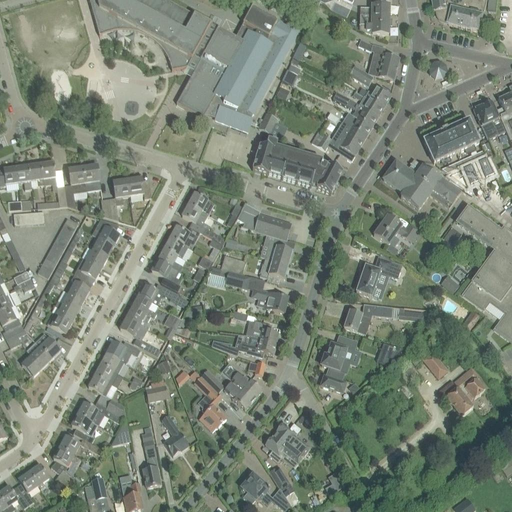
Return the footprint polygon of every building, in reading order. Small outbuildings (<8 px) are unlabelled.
[(205,118),(248,134),(251,127),(253,121),(251,120),(253,116),(254,116),(299,32),(288,26),(286,29),(277,24),(278,23),(252,9),(235,39),(161,0),(88,0),(100,39),(103,38),(103,37),(110,35),(116,34),(122,33),(129,33),(138,35),(147,39),(152,42),(157,45),(162,52),(168,59),(172,73),(188,70),(195,74),(176,109),(202,123),(205,118)] [(449,27),(464,30),(471,0),(432,0),(435,13),(444,12),(445,18),(450,20),(450,22),(449,26),(449,27)] [(471,0),(464,30),(480,34),(484,18),(483,17),(486,1),(487,1),(486,0),(471,0)] [(498,0),(489,0),(490,3),(489,13),(497,14),(498,0)] [(371,10),(360,9),(360,27),(372,27),(391,28),(391,21),(389,21),(389,7),(371,6),(371,10)] [(388,38),(389,28),(372,27),(360,27),(359,32),(372,37),(388,38)] [(361,42),(358,49),(369,55),(373,47),(372,47),(361,42)] [(299,46),(292,60),(298,63),(305,49),(299,46)] [(371,63),(367,77),(377,79),(377,80),(383,82),(394,85),(400,61),(383,57),(381,65),(371,63)] [(428,74),(429,79),(431,82),(433,84),(437,85),(440,85),(444,83),(447,80),(448,77),(448,73),(446,69),(444,66),(440,65),(438,65),(435,65),(431,68),(429,71),(428,74)] [(290,67),(288,73),(297,77),(300,72),(290,67)] [(348,78),(347,79),(367,91),(373,81),(354,69),(353,71),(348,78)] [(330,77),(338,81),(341,76),(333,72),(330,77)] [(284,79),(291,82),(294,76),(287,73),(284,79)] [(365,97),(370,100),(385,108),(392,97),(383,92),(377,88),(373,95),(368,93),(365,97)] [(280,90),(276,99),(285,103),(289,94),(280,90)] [(336,94),(333,98),(347,106),(350,102),(336,94)] [(355,94),(353,98),(360,102),(363,98),(355,94)] [(504,113),(497,116),(505,134),(510,144),(511,148),(511,94),(511,95),(498,101),(504,113)] [(363,110),(378,119),(385,108),(370,100),(369,101),(365,99),(362,103),(359,107),(363,110)] [(475,111),(474,112),(477,119),(478,121),(487,142),(496,138),(498,137),(505,134),(497,116),(492,104),(483,108),(481,109),(479,109),(476,110),(475,111)] [(357,120),(372,130),(378,119),(363,110),(359,107),(356,112),(354,111),(351,116),(353,117),(352,118),(357,121),(357,120)] [(336,126),(339,121),(331,115),(327,120),(336,126)] [(354,131),(367,138),(372,130),(357,120),(357,121),(352,118),(348,115),(342,124),(345,126),(345,125),(351,129),(354,131)] [(259,131),(270,136),(277,121),(266,116),(259,131)] [(423,143),(434,166),(479,145),(469,122),(452,130),(450,127),(434,134),(435,137),(423,143)] [(334,137),(359,151),(367,138),(354,131),(351,129),(345,125),(345,126),(342,124),(334,137)] [(351,164),(359,151),(334,137),(331,142),(318,134),(311,144),(325,153),(327,149),(343,159),(351,164)] [(316,189),(330,197),(342,174),(327,166),(326,168),(321,166),(322,163),(276,149),(277,145),(268,142),(266,149),(260,147),(252,172),(268,177),(268,176),(281,180),(311,189),(312,186),(317,188),(316,189)] [(487,162),(471,169),(478,184),(494,177),(487,162)] [(396,164),(383,182),(403,196),(401,200),(418,213),(429,197),(449,212),(461,196),(416,163),(413,168),(410,166),(410,167),(411,167),(407,172),(396,164)] [(41,167),(44,188),(57,186),(54,165),(41,167)] [(29,168),(32,189),(44,188),(41,167),(29,168)] [(16,170),(18,186),(24,185),(25,192),(32,191),(32,189),(29,168),(16,170)] [(83,170),(86,194),(101,192),(97,168),(83,170)] [(471,169),(451,178),(467,189),(478,184),(471,169)] [(6,188),(18,186),(16,170),(3,172),(4,173),(0,173),(0,189),(6,188)] [(64,189),(67,209),(76,211),(74,196),(86,194),(83,170),(68,172),(71,188),(64,189)] [(127,183),(130,199),(144,196),(145,202),(151,201),(148,182),(142,183),(142,180),(127,183)] [(109,202),(112,222),(119,224),(118,218),(121,218),(119,211),(120,211),(120,208),(123,207),(122,200),(130,199),(127,183),(113,185),(115,201),(109,202)] [(58,204),(46,205),(47,210),(59,209),(67,209),(64,189),(56,190),(58,204)] [(195,196),(188,207),(208,217),(214,207),(195,196)] [(104,220),(112,222),(109,202),(101,203),(102,213),(104,220)] [(9,214),(22,213),(21,203),(8,205),(9,214)] [(21,203),(22,213),(31,212),(30,203),(21,203)] [(238,219),(233,227),(234,227),(237,221),(245,226),(242,230),(254,233),(287,243),(286,242),(288,237),(285,237),(285,231),(282,231),(284,225),(259,217),(259,218),(256,217),(257,215),(245,208),(246,206),(245,206),(238,219)] [(208,217),(188,207),(182,218),(202,229),(208,217)] [(468,209),(456,225),(494,253),(463,297),(483,312),(489,304),(505,316),(494,332),(511,345),(511,344),(511,288),(511,287),(511,269),(511,267),(511,237),(503,231),(501,233),(468,209)] [(232,230),(233,227),(238,219),(233,216),(227,227),(232,230)] [(374,238),(382,243),(388,248),(398,234),(402,237),(402,238),(411,245),(420,233),(410,226),(406,231),(402,228),(388,218),(384,224),(385,224),(383,228),(381,227),(374,238)] [(64,226),(75,232),(78,227),(67,221),(64,226)] [(101,235),(98,241),(113,249),(120,238),(111,233),(110,233),(114,226),(100,222),(95,231),(101,235)] [(62,231),(72,237),(75,232),(64,226),(62,231)] [(176,229),(170,241),(187,250),(191,252),(197,240),(176,229)] [(461,236),(451,229),(442,242),(459,254),(464,248),(457,243),(461,236)] [(11,242),(5,230),(0,232),(0,233),(5,245),(11,242)] [(67,253),(71,255),(83,233),(79,230),(67,253)] [(59,236),(69,242),(72,237),(62,231),(59,236)] [(222,247),(225,242),(206,231),(203,237),(212,242),(222,247)] [(56,241),(67,247),(69,242),(59,236),(56,241)] [(238,243),(227,240),(225,249),(236,252),(238,243)] [(282,250),(284,242),(277,240),(275,247),(269,246),(264,260),(265,261),(288,267),(292,253),(282,250)] [(53,246),(64,252),(67,247),(56,241),(53,246)] [(98,241),(92,252),(107,260),(113,249),(98,241)] [(170,241),(164,251),(182,261),(187,250),(170,241)] [(204,257),(203,258),(213,264),(222,247),(212,242),(209,247),(214,249),(208,259),(204,257)] [(51,251),(61,257),(64,252),(53,246),(51,251)] [(390,247),(387,252),(394,258),(398,252),(390,247)] [(48,256),(58,262),(61,257),(51,251),(48,256)] [(164,251),(158,262),(179,274),(182,269),(174,264),(177,259),(181,261),(182,261),(164,251)] [(92,252),(86,263),(101,271),(107,260),(92,252)] [(67,253),(58,269),(65,272),(63,271),(71,255),(67,253)] [(45,261),(56,267),(58,262),(48,256),(45,261)] [(198,267),(209,273),(211,269),(213,264),(203,258),(198,267)] [(217,266),(216,271),(242,278),(246,264),(245,264),(225,258),(222,268),(217,266)] [(400,268),(388,263),(378,260),(375,271),(365,268),(356,294),(365,298),(371,300),(379,277),(395,283),(400,268)] [(43,266),(53,272),(56,267),(45,261),(43,266)] [(284,282),(288,267),(265,261),(260,279),(267,281),(266,284),(272,285),(274,279),(284,282)] [(173,285),(179,274),(158,262),(152,274),(173,285)] [(95,282),(101,271),(86,263),(83,268),(80,267),(77,272),(95,282)] [(40,271),(50,277),(53,272),(43,266),(40,271)] [(58,269),(49,285),(53,287),(54,287),(56,289),(65,272),(58,269)] [(251,280),(242,278),(216,271),(211,269),(209,273),(208,275),(210,276),(208,285),(225,289),(226,286),(247,292),(251,280)] [(198,284),(204,273),(199,270),(193,281),(198,284)] [(48,281),(50,277),(40,271),(37,276),(48,281)] [(448,278),(441,286),(453,296),(460,288),(448,278)] [(32,285),(30,281),(13,289),(15,293),(32,285)] [(75,284),(68,296),(83,304),(90,293),(75,284)] [(35,290),(32,285),(27,288),(22,290),(25,295),(35,290)] [(49,285),(43,296),(48,298),(53,287),(49,285)] [(171,290),(180,295),(189,300),(192,295),(174,285),(171,290)] [(145,287),(138,298),(157,309),(163,297),(145,287)] [(265,311),(274,313),(284,315),(288,300),(275,297),(253,291),(251,300),(267,304),(265,311)] [(43,296),(37,307),(41,309),(48,298),(43,296)] [(68,296),(62,306),(78,315),(83,304),(68,296)] [(0,301),(0,315),(15,308),(15,307),(10,297),(0,301)] [(132,309),(151,319),(154,321),(157,316),(154,314),(157,309),(138,298),(132,309)] [(53,315),(53,316),(71,326),(78,315),(62,306),(58,304),(55,309),(59,311),(56,317),(53,315)] [(37,307),(28,323),(33,326),(38,328),(41,322),(36,319),(41,309),(37,307)] [(189,314),(185,314),(185,318),(193,318),(204,316),(203,307),(191,309),(191,310),(189,310),(189,314)] [(373,308),(372,318),(392,320),(393,310),(373,308)] [(126,321),(147,332),(150,326),(148,325),(151,319),(132,309),(126,321)] [(234,313),(234,314),(247,317),(247,316),(246,316),(247,311),(238,309),(237,314),(234,313)] [(11,310),(0,315),(0,323),(5,334),(3,335),(5,341),(23,332),(18,320),(16,321),(11,310)] [(473,312),(462,327),(467,331),(478,316),(473,312)] [(344,330),(353,333),(365,337),(371,321),(362,318),(349,313),(344,330)] [(399,313),(398,321),(422,324),(423,316),(399,313)] [(245,324),(247,317),(234,314),(232,321),(245,324)] [(66,337),(71,326),(53,316),(47,326),(57,332),(66,337)] [(174,317),(170,316),(167,321),(164,327),(169,330),(175,333),(177,329),(181,322),(178,320),(173,318),(174,317)] [(141,343),(147,332),(126,321),(120,332),(129,336),(133,339),(141,343),(139,348),(147,353),(157,359),(160,354),(141,343)] [(28,323),(23,332),(27,336),(33,326),(28,323)] [(260,342),(276,346),(279,336),(269,333),(271,328),(255,324),(255,326),(249,324),(248,331),(253,333),(251,340),(260,342)] [(175,333),(169,330),(164,339),(171,342),(172,340),(175,334),(175,333)] [(23,332),(5,341),(8,346),(19,340),(18,340),(27,336),(23,332)] [(495,334),(488,340),(498,354),(505,348),(495,334)] [(19,340),(8,346),(11,351),(20,346),(21,346),(19,340)] [(40,350),(52,362),(61,353),(49,341),(40,350)] [(324,378),(321,388),(342,395),(346,386),(341,384),(344,375),(346,376),(357,345),(345,341),(343,347),(339,346),(338,349),(331,347),(327,359),(325,358),(321,367),(329,370),(326,379),(324,378)] [(273,357),(276,346),(260,342),(258,350),(235,344),(233,351),(247,355),(247,356),(262,360),(264,355),(273,357)] [(113,345),(107,356),(124,365),(126,366),(132,356),(137,359),(141,353),(125,344),(122,350),(113,345)] [(381,351),(377,363),(385,367),(403,351),(383,345),(381,351)] [(497,352),(492,345),(487,349),(493,356),(497,352)] [(220,346),(218,352),(227,355),(229,349),(220,346)] [(31,359),(43,371),(52,362),(40,350),(31,359)] [(432,354),(422,362),(438,382),(448,374),(432,354)] [(107,356),(101,367),(118,377),(124,365),(107,356)] [(33,379),(43,371),(31,359),(22,368),(33,379)] [(250,364),(248,372),(256,374),(258,366),(250,364)] [(255,377),(262,379),(265,366),(258,365),(258,366),(256,374),(255,377)] [(227,379),(234,370),(228,366),(221,374),(227,379)] [(101,367),(95,378),(111,387),(118,377),(101,367)] [(485,392),(476,381),(479,379),(471,370),(454,384),(458,389),(454,393),(446,399),(462,418),(469,412),(473,408),(470,404),(485,392)] [(234,373),(228,380),(254,403),(262,393),(255,386),(249,382),(248,382),(235,371),(234,373)] [(202,378),(201,379),(218,396),(224,390),(207,373),(202,378)] [(105,399),(111,387),(95,378),(88,389),(105,399)] [(228,388),(224,393),(233,400),(232,401),(238,406),(245,413),(254,403),(228,380),(225,378),(231,384),(228,388)] [(137,387),(137,388),(140,389),(143,384),(140,382),(134,379),(131,384),(137,387)] [(195,385),(194,386),(206,397),(211,402),(203,411),(202,412),(205,415),(199,422),(200,423),(207,430),(212,436),(225,422),(220,417),(212,410),(222,400),(218,396),(201,379),(200,380),(195,385)] [(153,385),(151,385),(150,385),(152,391),(146,392),(149,405),(168,401),(165,388),(164,388),(163,382),(159,383),(157,384),(153,385)] [(354,386),(348,390),(353,396),(359,391),(354,386)] [(106,411),(113,414),(124,420),(126,418),(124,410),(125,409),(111,401),(106,411)] [(84,406),(78,417),(98,427),(99,428),(105,417),(98,413),(93,410),(84,406)] [(122,426),(124,420),(113,414),(110,420),(122,426)] [(74,420),(72,425),(72,427),(72,428),(76,431),(77,431),(74,436),(73,436),(84,442),(85,442),(92,445),(95,440),(94,440),(92,438),(98,427),(78,417),(76,420),(74,420)] [(119,431),(123,446),(131,445),(126,418),(124,420),(122,426),(119,431)] [(164,445),(167,451),(173,459),(189,449),(169,418),(162,423),(173,439),(164,445)] [(276,439),(302,460),(310,450),(299,442),(298,444),(293,440),(300,432),(294,427),(290,431),(283,426),(277,433),(279,435),(276,439)] [(63,445),(60,450),(74,458),(81,444),(67,437),(66,439),(64,439),(62,443),(63,445)] [(298,466),(302,460),(276,439),(274,441),(272,440),(265,447),(272,453),(269,458),(278,465),(283,459),(280,457),(283,454),(298,466)] [(153,441),(143,443),(146,455),(149,472),(156,470),(159,470),(155,453),(153,441)] [(84,442),(82,447),(89,451),(100,457),(103,451),(100,449),(92,445),(85,442),(84,442)] [(74,458),(60,450),(58,454),(56,454),(53,459),(54,460),(54,462),(68,469),(71,463),(78,467),(81,462),(74,458)] [(128,451),(133,471),(136,470),(132,450),(128,451)] [(511,460),(501,469),(507,478),(511,474),(511,460)] [(34,472),(29,475),(40,491),(45,488),(42,485),(49,480),(40,468),(39,468),(37,467),(34,469),(34,472)] [(269,475),(281,492),(290,486),(279,469),(269,475)] [(149,472),(143,473),(145,481),(147,490),(160,488),(158,478),(156,470),(149,472)] [(60,476),(59,477),(76,491),(80,486),(65,473),(63,471),(60,476)] [(27,495),(38,488),(29,475),(19,482),(27,495)] [(72,496),(76,491),(59,477),(55,481),(62,487),(72,496)] [(253,477),(242,490),(248,495),(244,500),(251,506),(255,501),(256,502),(258,500),(267,508),(272,504),(273,502),(272,501),(265,496),(269,491),(260,483),(253,477)] [(103,480),(92,483),(93,491),(94,495),(95,499),(95,502),(107,500),(108,499),(103,480)] [(329,497),(343,490),(339,483),(325,491),(329,497)] [(139,486),(122,490),(126,511),(142,511),(139,497),(141,496),(139,486)] [(2,494),(0,495),(0,499),(8,511),(14,511),(15,511),(12,506),(18,502),(9,489),(8,490),(6,489),(1,492),(2,494)] [(278,501),(274,506),(281,511),(286,511),(290,508),(280,492),(274,498),(278,501)] [(23,500),(29,508),(34,504),(28,497),(23,500)] [(0,511),(8,511),(0,499),(0,511)] [(95,499),(87,501),(90,511),(89,511),(97,511),(95,502),(95,499)] [(24,511),(29,508),(23,500),(19,504),(24,511)] [(467,502),(454,511),(474,511),(475,511),(467,502)]
